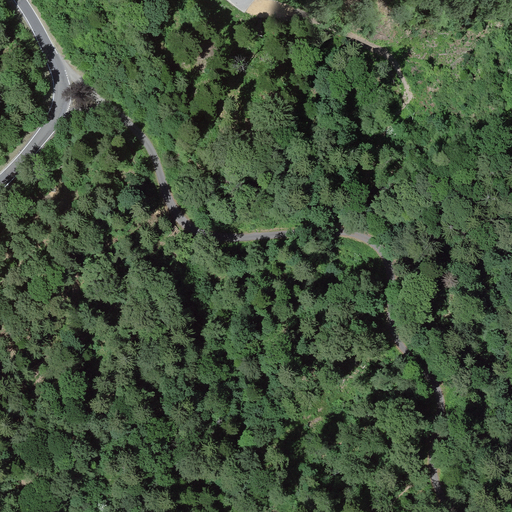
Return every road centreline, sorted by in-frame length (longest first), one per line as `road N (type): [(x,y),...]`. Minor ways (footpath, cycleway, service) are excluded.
road 1 (track): [(452,511),(437,490),(433,449),(441,410),(433,379),(391,328),(390,271),(376,244),(339,231),(230,238),(196,230),(173,208),(139,131),(59,65)]
road 2 (unclassified): [(0,182),(62,104),(59,65),(19,0)]
